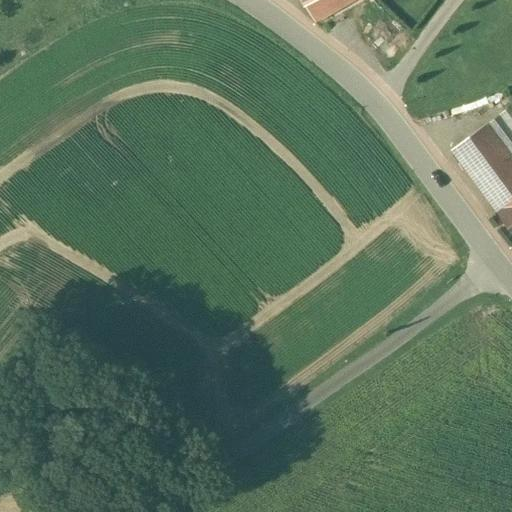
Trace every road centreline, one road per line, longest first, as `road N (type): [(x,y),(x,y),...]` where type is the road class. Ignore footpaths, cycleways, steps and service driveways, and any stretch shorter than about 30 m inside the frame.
road 1 (unclassified): [(379,109),(511,280)]
road 2 (unclassified): [(248,0),(379,109)]
